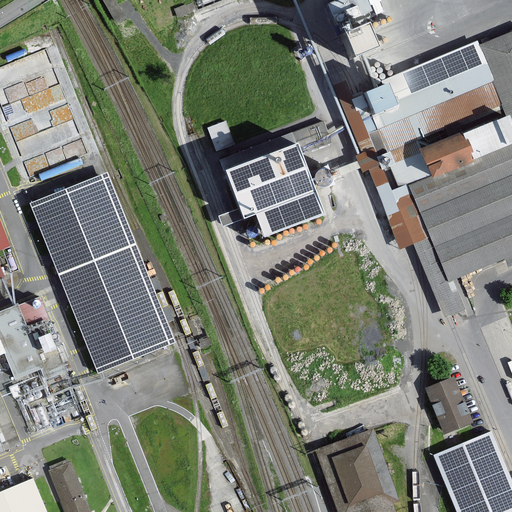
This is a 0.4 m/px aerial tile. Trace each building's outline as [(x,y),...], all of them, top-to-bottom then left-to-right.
[(103,0),(113,20),(124,15),(117,0),(103,0)] [(368,0),(345,0),(328,7),(337,30),(346,26),(356,22),(375,15),(368,0)] [(346,26),(348,33),(358,30),(356,22),(346,26)] [(348,33),(344,35),(349,47),(354,60),(385,48),(380,34),(375,23),(358,30),(348,33)] [(358,98),(352,101),(346,86),(342,88),(335,91),(362,154),(356,157),(363,174),(369,172),(402,249),(406,247),(410,245),(415,243),(418,242),(419,242),(427,239),(445,284),(451,281),(500,260),(505,270),(511,266),(511,31),(359,98),(358,98)] [(214,148),(233,143),(226,118),(207,124),(214,148)] [(255,210),(263,232),(323,210),(297,139),(225,165),(243,215),(255,210)] [(77,140),(23,159),(29,174),(39,170),(41,175),(84,159),(77,140)] [(108,173),(32,203),(100,372),(176,342),(108,173)] [(0,248),(11,244),(0,214),(0,248)] [(415,243),(410,245),(421,271),(441,319),(463,310),(451,281),(445,284),(427,239),(415,243)] [(442,437),(469,426),(450,380),(423,391),(442,437)] [(4,392),(0,393),(0,450),(20,444),(4,392)] [(396,511),(393,501),(400,499),(375,430),(317,450),(339,511),(396,511)] [(511,511),(511,487),(489,434),(434,457),(456,511),(511,511)] [(89,511),(67,458),(46,467),(64,511),(89,511)] [(0,511),(42,511),(29,478),(0,490),(0,511)]
